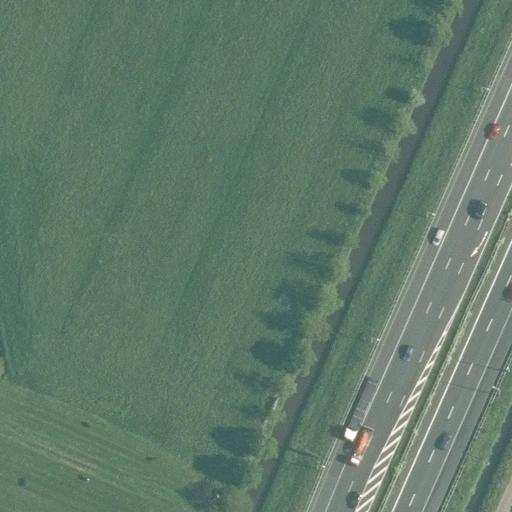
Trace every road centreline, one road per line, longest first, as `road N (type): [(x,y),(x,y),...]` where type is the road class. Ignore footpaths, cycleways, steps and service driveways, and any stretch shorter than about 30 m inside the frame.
road 1 (motorway): [(511,128),(345,511)]
road 2 (motorway): [(405,511),(511,269)]
